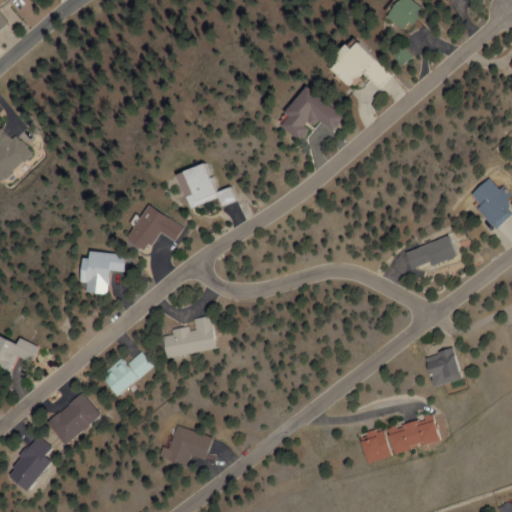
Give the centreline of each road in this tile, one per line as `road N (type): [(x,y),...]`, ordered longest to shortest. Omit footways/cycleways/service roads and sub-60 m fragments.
road 1 (residential): [(508,9),(303,188),(193,263),(0,422)]
road 2 (residential): [(178,511),(511,252)]
road 3 (residential): [(433,315),(366,276),(321,271),(237,293),(213,285),(193,263)]
